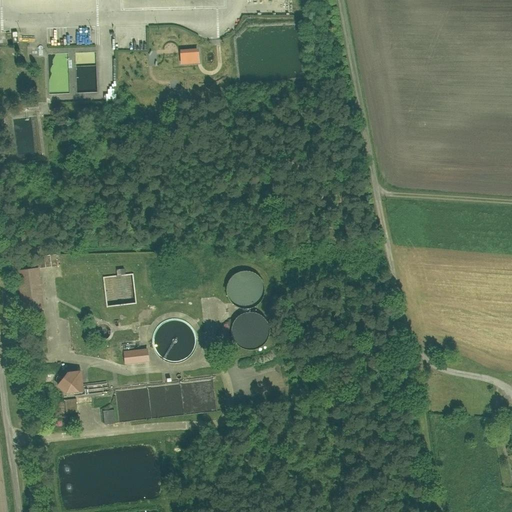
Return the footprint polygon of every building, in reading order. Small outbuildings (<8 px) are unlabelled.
[(184,64),(203,64),(203,49),(184,49),(184,64)] [(25,312),(47,309),(43,268),(21,270),(25,312)] [(242,349),(269,341),(259,310),(232,319),(242,349)] [(187,336),(186,344),(165,341),(166,338),(159,337),(155,357),(190,362),(194,343),(191,343),(192,337),(187,336)] [(128,350),(128,363),(153,362),(153,349),(128,350)] [(89,391),(86,370),(71,372),(72,381),(65,382),(67,395),(89,391)] [(72,411),(80,410),(78,399),(70,400),(72,411)] [(118,409),(106,410),(107,424),(119,423),(118,409)]
